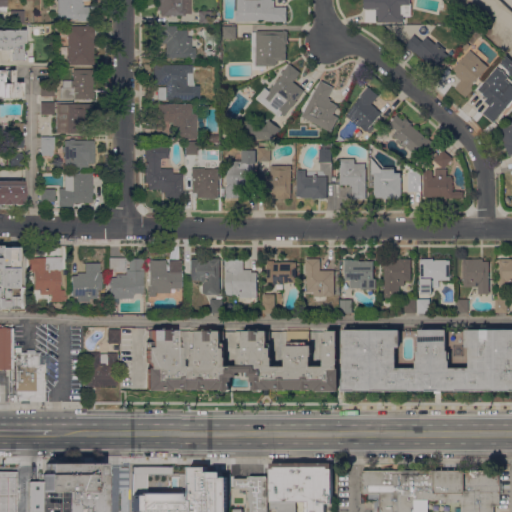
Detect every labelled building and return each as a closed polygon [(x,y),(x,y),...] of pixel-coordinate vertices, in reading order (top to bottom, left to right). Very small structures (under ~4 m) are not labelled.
[(90,0),(90,1),(83,1),(83,3),(84,3),(84,7),(93,7),(93,21),(77,21),(77,20),(58,20),(58,0),(90,0)] [(189,0),(190,14),(184,14),(184,16),(160,16),(160,10),(157,10),(157,3),(156,3),(156,0),(189,0)] [(287,21),(266,21),(266,19),(259,19),(259,20),(251,21),(236,21),(236,10),(238,10),(238,0),(275,0),(275,6),(287,6),(287,21)] [(364,0),(411,0),(411,16),(404,16),(404,22),(378,22),(378,15),(377,15),(377,22),(365,22),(365,9),(377,9),(377,8),(364,8),(364,0)] [(23,11),(23,23),(10,23),(10,11),(23,11)] [(210,11),(210,23),(199,23),(199,11),(210,11)] [(94,65),(68,65),(68,63),(67,63),(67,47),(68,47),(68,26),(94,26),(94,65)] [(165,43),(154,44),(154,29),(165,29),(165,26),(176,26),(176,30),(187,30),(187,37),(192,37),(192,48),(195,48),(195,63),(190,63),(190,58),(165,58),(165,43)] [(237,38),(223,38),(223,26),(237,26),(237,38)] [(407,29),(413,34),(408,40),(402,35),(407,29)] [(446,49),(444,51),(448,55),(437,69),(434,66),(433,67),(406,44),(418,29),(436,43),(437,42),(446,49)] [(478,29),(482,33),(481,34),(473,44),(469,40),(477,30),(478,29)] [(0,30),(24,30),(24,43),(21,43),(21,49),(23,49),(23,57),(21,57),(21,60),(10,60),(10,53),(10,49),(0,49),(0,30)] [(256,64),(251,64),(251,31),(288,31),(288,43),(286,43),(286,60),(277,60),(277,64),(276,64),(276,65),(256,65),(256,64)] [(466,50),(463,48),(467,42),(471,45),(466,50)] [(470,49),(482,59),(481,60),(489,66),(485,71),(485,70),(472,84),(473,85),(472,86),(474,88),(466,97),(455,87),(462,80),(456,75),(457,73),(453,69),(470,49)] [(511,63),(511,67),(510,70),(500,62),(504,56),(511,63)] [(251,97),(256,91),(263,97),(267,92),(267,93),(283,74),(281,72),(283,69),(284,70),(290,63),(301,72),(294,81),(305,90),(297,100),(298,101),(292,108),(291,107),(284,116),(281,113),(281,114),(278,115),(275,112),(275,109),(275,108),(271,104),(267,110),(251,97)] [(153,65),(192,65),(192,73),(194,86),(199,86),(199,100),(157,100),(157,87),(165,87),(165,85),(153,85),(153,65)] [(511,101),(494,122),(483,112),(491,103),(490,102),(490,101),(483,94),(484,93),(478,89),(497,67),(500,69),(502,69),(505,72),(505,74),(509,77),(506,80),(511,83),(511,82),(511,101)] [(93,70),(92,92),(94,92),(94,99),(74,99),(60,99),(60,88),(63,88),(63,80),(73,80),(73,70),(93,70)] [(7,83),(8,71),(13,71),(13,83),(20,83),(21,98),(4,98),(4,83),(7,83)] [(302,116),(320,81),(333,87),(328,97),(332,99),(330,101),(338,105),(333,114),(339,117),(331,131),(302,116)] [(41,85),(53,84),(54,96),(41,96),(41,85)] [(346,115),(363,95),(361,94),(368,86),(379,95),(372,103),(378,108),(377,109),(380,111),(382,112),(371,125),(375,128),(370,133),(367,130),(366,131),(360,126),(346,115)] [(40,103),(54,103),(54,114),(41,115),(40,103)] [(56,104),(93,104),(93,112),(90,112),(90,133),(56,133),(56,104)] [(196,139),(174,139),(174,126),(172,126),(172,122),(168,122),(168,135),(156,135),(156,104),(191,104),(191,114),(196,114),(196,139)] [(437,145),(429,156),(421,150),(417,155),(406,146),(405,148),(397,141),(398,139),(393,135),(397,130),(389,124),(397,114),(404,120),(406,117),(408,119),(407,120),(411,122),(412,123),(411,124),(437,145)] [(280,128),(272,139),(247,139),(247,123),(267,123),(269,120),(280,128)] [(511,120),(511,153),(510,155),(504,143),(505,142),(498,128),(511,120)] [(10,135),(10,123),(23,123),(23,135),(10,135)] [(217,134),(217,142),(209,142),(209,134),(217,134)] [(9,148),(9,137),(22,136),(22,148),(9,148)] [(40,138),(54,138),(54,149),(52,149),(52,155),(41,156),(40,138)] [(94,163),(88,163),(88,167),(65,168),(65,152),(63,152),(63,147),(65,147),(65,141),(70,141),(70,139),(74,139),(74,141),(94,140),(94,163)] [(185,155),(185,143),(197,142),(197,155),(185,155)] [(182,198),(165,198),(165,193),(161,193),(160,190),(148,190),(148,183),(145,183),(145,169),(146,169),(146,159),(145,159),(145,146),(167,146),(167,158),(160,158),(160,169),(172,169),(172,174),(182,174),(182,198)] [(258,147),(270,147),(270,161),(258,161),(258,147)] [(319,148),(332,148),(332,162),(320,162),(319,148)] [(434,158),(433,158),(432,159),(430,157),(435,151),(438,153),(439,155),(444,149),(453,158),(444,168),(435,160),(435,159),(434,158)] [(254,186),(240,186),(240,198),(226,198),(226,184),(222,184),(222,175),(227,175),(227,166),(233,166),(233,161),(242,160),(242,150),(256,150),(256,163),(253,163),(254,186)] [(22,153),(22,167),(10,167),(10,153),(22,153)] [(395,167),(395,169),(396,169),(396,173),(401,172),(402,198),(383,198),(383,197),(374,197),(374,186),(370,186),(369,157),(372,157),(382,169),(383,169),(383,167),(395,167)] [(367,198),(352,198),(352,185),(350,185),(350,184),(340,184),(340,158),(355,158),(355,163),(365,163),(365,168),(367,168),(367,198)] [(405,163),(406,162),(418,168),(417,170),(416,172),(421,173),(421,197),(408,197),(408,172),(410,172),(410,168),(404,165),(405,163)] [(291,198),(272,198),(271,195),(266,195),(266,175),(271,175),(271,165),(291,165),(291,198)] [(191,168),(219,168),(220,192),(207,192),(207,199),(196,199),(195,192),(191,193),(191,168)] [(424,170),(432,170),(432,171),(433,171),(433,176),(436,176),(436,169),(447,168),(447,177),(453,177),(453,191),(455,191),(461,190),(461,191),(464,191),(464,198),(448,198),(448,196),(424,196),(424,170)] [(297,170),(306,170),(306,176),(327,176),(327,198),(313,198),(313,197),(298,197),(297,170)] [(91,174),(91,189),(93,189),(93,203),(91,203),(91,204),(88,204),(88,203),(73,203),(73,207),(58,207),(58,189),(64,189),(64,174),(91,174)] [(0,182),(23,182),(23,205),(0,204),(0,182)] [(54,202),(40,202),(40,190),(54,189),(54,202)] [(19,279),(19,286),(25,286),(25,307),(16,307),(16,309),(0,308),(0,247),(16,247),(16,253),(19,253),(19,261),(16,261),(16,268),(19,268),(19,279)] [(62,258),(62,270),(59,270),(59,288),(60,288),(60,290),(64,290),(64,292),(68,292),(68,298),(65,298),(65,302),(58,302),(58,303),(53,303),(53,302),(51,302),(51,295),(40,295),(40,290),(33,290),(34,270),(28,270),(28,257),(62,258)] [(109,298),(109,277),(116,278),(116,275),(126,275),(126,271),(109,271),(109,258),(129,258),(129,259),(144,259),(144,278),(142,278),(142,294),(133,293),(133,299),(109,298)] [(220,294),(205,294),(205,293),(203,293),(203,282),(202,282),(202,280),(190,280),(190,260),(206,260),(206,258),(220,258),(220,294)] [(335,295),(314,296),(313,291),(307,291),(307,270),(306,270),(306,258),(320,258),(321,270),(334,270),(335,295)] [(450,280),(439,280),(439,287),(433,287),(433,294),(421,294),(421,258),(434,258),(434,260),(435,260),(435,259),(447,259),(447,260),(450,260),(450,280)] [(489,293),(478,293),(478,286),(464,286),(464,283),(463,283),(463,261),(464,261),(464,258),(483,258),(484,261),(489,261),(489,293)] [(500,258),(511,258),(511,281),(509,281),(509,290),(500,290),(500,258)] [(345,259),(352,259),(352,261),(373,260),(374,278),(376,278),(376,288),(362,288),(362,287),(351,288),(350,279),(345,279),(345,259)] [(411,280),(405,280),(405,285),(400,285),(400,291),(398,291),(398,297),(385,297),(385,288),(383,288),(383,284),(384,284),(384,259),(399,259),(411,259),(411,280)] [(181,289),(170,289),(170,293),(155,293),(155,297),(148,297),(148,287),(149,287),(149,260),(152,260),(152,261),(162,261),(162,260),(165,260),(165,272),(169,272),(169,260),(181,261),(181,289)] [(257,297),(241,297),(241,294),(226,294),(226,270),(225,270),(225,260),(244,260),(244,269),(252,269),(252,272),(257,272),(257,297)] [(267,261),(274,260),(274,262),(297,262),(297,281),(285,281),(285,284),(273,284),(273,282),(267,282),(267,261)] [(72,276),(77,276),(77,273),(85,273),(84,263),(97,263),(97,273),(100,273),(100,290),(96,290),(96,299),(89,299),(89,301),(77,301),(77,297),(72,297),(72,276)] [(275,312),(263,312),(262,294),(275,294),(275,312)] [(211,299),(217,299),(217,296),(223,296),(223,312),(211,312),(211,299)] [(417,312),(405,312),(404,298),(417,298),(417,312)] [(430,312),(417,313),(417,298),(430,298),(430,312)] [(352,312),(340,312),(340,299),(352,299),(352,312)] [(469,312),(457,312),(456,299),(469,299),(469,312)] [(507,312),(495,312),(495,299),(507,299),(507,312)] [(11,341),(11,369),(2,370),(0,369),(0,329),(11,329),(11,341)] [(107,330),(119,329),(119,343),(107,343),(107,330)] [(511,390),(344,390),(344,329),(511,329),(511,390)] [(338,342),(338,368),(340,368),(340,390),(316,390),(316,389),(277,389),(277,388),(272,388),(272,389),(263,389),(261,391),(257,391),(255,389),(254,389),(254,381),(252,381),(252,376),(250,376),(250,372),(239,372),(239,376),(233,376),(233,381),(231,381),(232,389),(230,389),(228,391),(224,391),(223,389),(169,388),(169,391),(145,390),(146,368),(148,368),(148,363),(146,363),(146,347),(146,343),(150,343),(151,330),(177,330),(177,342),(179,342),(179,357),(180,357),(180,366),(192,366),(192,357),(193,357),(193,347),(194,347),(194,343),(197,343),(197,330),(224,330),(224,342),(225,342),(225,357),(226,357),(226,366),(232,367),(232,365),(238,365),(238,357),(239,357),(240,343),(243,343),(243,330),(270,330),(270,342),(271,342),(271,357),(273,357),(273,366),(286,366),(286,356),(284,356),(285,345),(287,345),(287,330),(309,330),(309,345),(312,345),(312,356),(311,356),(311,365),(324,366),(324,338),(327,338),(327,332),(327,330),(338,330),(338,342)] [(29,404),(20,405),(20,402),(13,402),(12,395),(15,395),(14,348),(20,348),(20,353),(26,353),(26,350),(33,350),(33,351),(35,351),(35,353),(39,353),(39,365),(43,365),(44,374),(46,374),(46,379),(44,380),(45,402),(29,402),(29,403),(29,404)] [(85,353),(99,353),(99,354),(107,354),(107,353),(116,353),(116,385),(100,385),(100,387),(86,387),(86,378),(85,378),(85,353)] [(332,511),(271,511),(271,462),(332,462),(332,464),(332,511)] [(188,464),(129,465),(129,511),(223,511),(223,510),(188,510),(188,464)] [(101,465),(101,487),(104,487),(104,497),(102,497),(102,511),(62,511),(62,492),(44,492),(44,475),(46,475),(46,465),(101,465)] [(379,511),(379,493),(363,493),(363,470),(500,470),(500,505),(494,505),(494,511),(379,511)] [(0,511),(0,472),(16,472),(16,492),(25,492),(25,500),(16,500),(16,511),(0,511)] [(236,478),(249,478),(249,476),(268,476),(268,511),(251,511),(251,507),(245,507),(245,502),(247,502),(247,488),(236,488),(236,478)]
